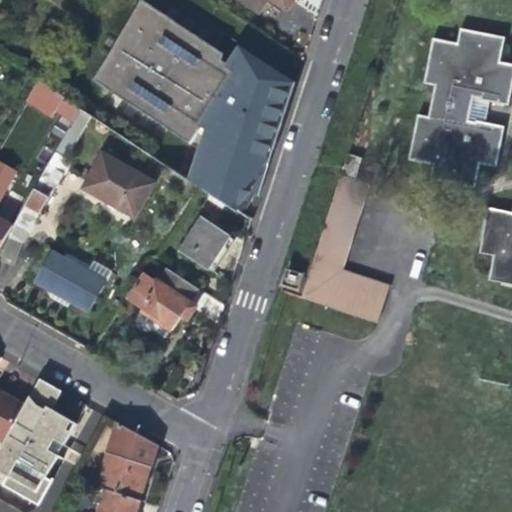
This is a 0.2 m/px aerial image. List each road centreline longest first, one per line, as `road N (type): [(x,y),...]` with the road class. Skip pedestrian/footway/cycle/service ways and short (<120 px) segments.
road 1 (residential): [(340,0),(195,439)]
road 2 (residential): [(0,329),(195,439)]
